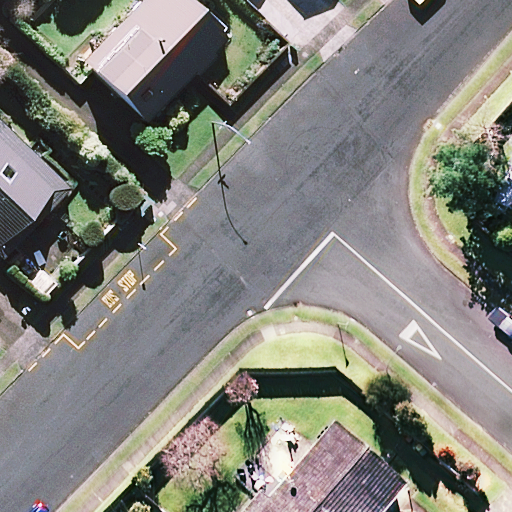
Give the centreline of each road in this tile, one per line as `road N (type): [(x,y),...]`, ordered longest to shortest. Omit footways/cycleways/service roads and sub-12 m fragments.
road 1 (residential): [(0,474),(284,193)]
road 2 (residential): [(511,396),(284,193)]
road 3 (residential): [(474,0),(284,193)]
